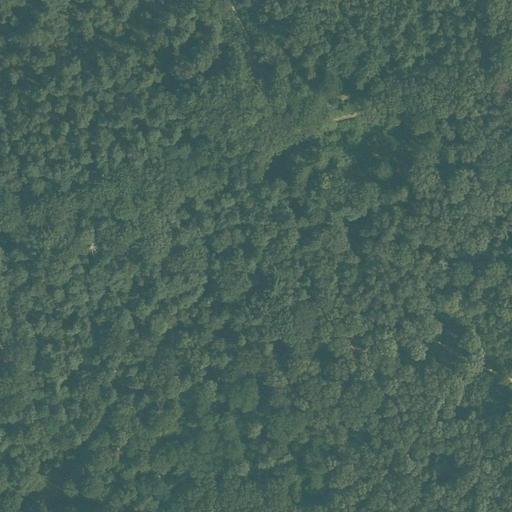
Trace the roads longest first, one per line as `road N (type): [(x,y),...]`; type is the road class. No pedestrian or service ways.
road 1 (track): [(0,214),(511,72)]
road 2 (track): [(231,0),(278,122)]
